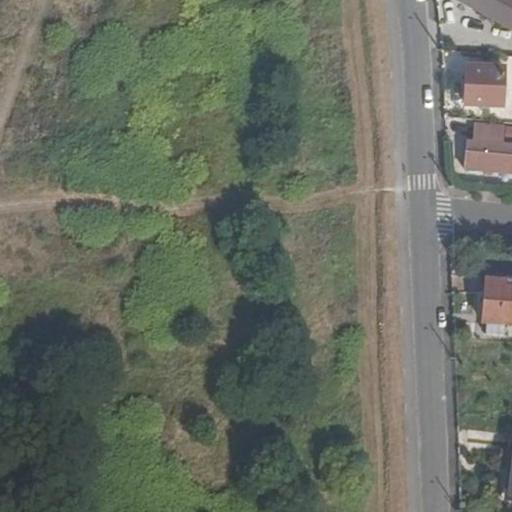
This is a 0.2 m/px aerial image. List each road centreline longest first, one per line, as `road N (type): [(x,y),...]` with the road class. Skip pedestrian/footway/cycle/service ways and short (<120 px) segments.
road 1 (residential): [(424,209),(438,511)]
road 2 (residential): [(412,0),(424,209)]
